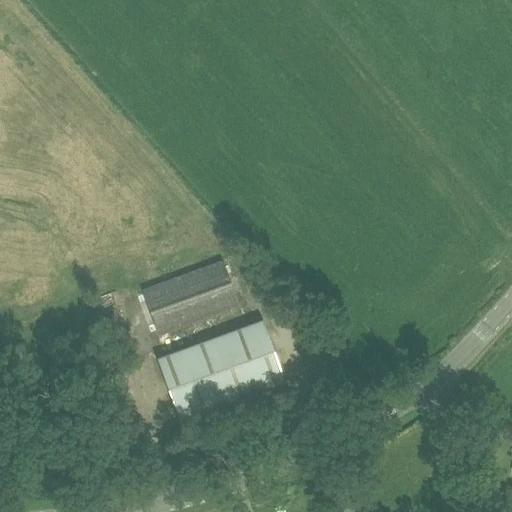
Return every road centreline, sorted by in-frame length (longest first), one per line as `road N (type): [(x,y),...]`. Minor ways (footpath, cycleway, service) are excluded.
road 1 (tertiary): [(138,511),(281,472),(360,435),(438,382)]
road 2 (unclassified): [(456,511),(438,382)]
